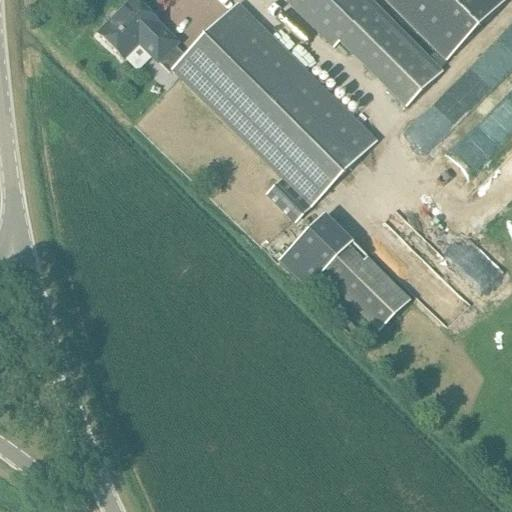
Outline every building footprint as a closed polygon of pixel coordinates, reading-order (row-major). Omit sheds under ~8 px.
[(341,44),(408,110),(443,74),(368,0),(285,0),(336,49),(341,44)] [(510,0),(378,0),(446,68),(511,2),(510,0)] [(140,45),(159,64),(177,45),(158,26),(160,25),(146,11),(141,17),(130,6),(99,36),(124,61),(140,45)] [(237,8),(175,70),(313,208),(375,145),(237,8)] [(369,266),(365,270),(351,256),(360,248),(332,219),(286,264),(314,293),(322,285),(379,341),(411,308),(369,266)] [(419,298),(449,326),(469,304),(434,273),(426,282),(430,285),(419,298)]
